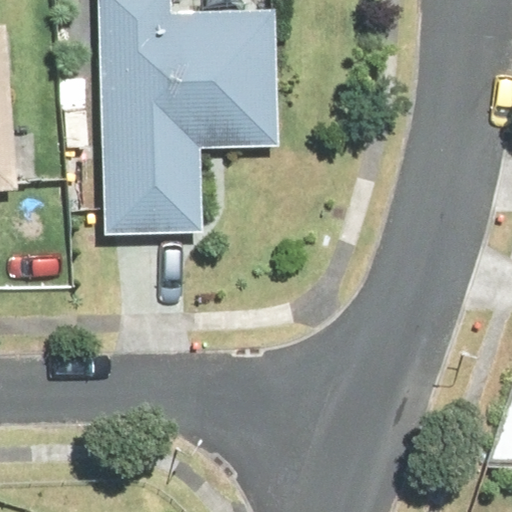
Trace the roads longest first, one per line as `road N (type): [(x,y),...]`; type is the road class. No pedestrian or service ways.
road 1 (residential): [(478,0),(473,150),(387,410)]
road 2 (residential): [(0,388),(138,387),(387,410)]
